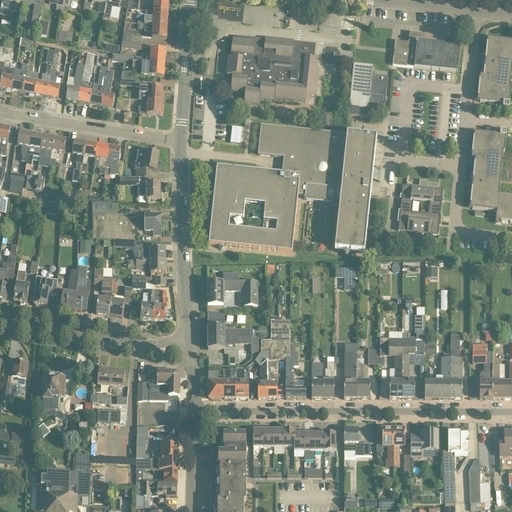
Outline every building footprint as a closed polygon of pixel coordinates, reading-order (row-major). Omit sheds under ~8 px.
[(2,0),(1,11),(20,14),(22,1),(22,0),(2,0)] [(43,2),(35,0),(31,25),(39,26),(43,2)] [(57,0),(56,11),(62,13),(64,0),(57,0)] [(64,0),(62,13),(68,14),(70,0),(64,0)] [(104,15),(105,5),(106,0),(92,0),(92,3),(99,4),(97,14),(104,15)] [(106,0),(105,5),(104,15),(103,20),(109,21),(111,9),(119,11),(121,2),(122,2),(122,0),(106,0)] [(154,13),(168,14),(169,1),(159,0),(147,0),(147,7),(154,8),(154,13)] [(209,8),(209,19),(243,19),(243,8),(209,8)] [(145,26),(153,26),(167,27),(168,14),(154,13),(145,13),(145,21),(138,20),(138,25),(145,26)] [(166,41),(167,27),(153,26),(152,40),(166,41)] [(60,32),(59,42),(73,44),(74,33),(60,32)] [(492,40),(510,42),(511,35),(493,33),(492,40)] [(393,67),(457,74),(460,48),(443,46),(444,38),(410,34),(408,44),(395,43),(393,67)] [(316,46),(293,44),(293,43),(265,40),(265,44),(261,44),(261,41),(237,39),(236,41),(232,41),(231,59),(228,58),(226,76),(232,76),(231,93),(245,95),(244,105),(259,107),(260,101),(274,103),(274,100),(305,103),(306,96),(308,94),(316,95),(318,70),(315,70),(316,60),(314,60),(316,46)] [(480,90),(480,91),(478,92),(478,97),(480,100),(480,104),(490,105),(490,109),(496,109),(509,111),(511,90),(505,90),(505,93),(501,93),(503,81),(506,81),(510,42),(490,40),(489,44),(487,46),(486,51),(487,53),(487,54),(486,55),(485,60),(487,63),(487,69),(484,71),(483,77),(482,77),(482,81),(479,83),(479,88),(480,90)] [(142,45),(130,44),(122,44),(121,50),(142,52),(142,45)] [(0,89),(0,90),(12,92),(14,80),(15,71),(9,70),(12,52),(0,50),(0,51),(0,63),(5,64),(0,89)] [(124,63),(132,63),(150,65),(165,65),(165,52),(151,51),(151,57),(142,56),(142,59),(125,58),(124,63)] [(124,65),(124,63),(125,58),(112,55),(111,63),(124,65)] [(87,56),(84,68),(81,89),(78,104),(89,106),(91,94),(87,93),(89,85),(86,84),(89,69),(89,70),(92,57),(87,56)] [(165,65),(150,65),(132,63),(132,70),(141,71),(141,78),(164,79),(165,65)] [(353,65),(348,117),(369,120),(370,110),(384,112),(387,79),(373,77),(374,68),(353,65)] [(15,71),(14,80),(12,92),(23,94),(25,82),(28,67),(23,66),(22,73),(15,71)] [(28,67),(25,82),(23,94),(34,97),(37,84),(38,76),(32,75),(33,68),(28,67)] [(77,67),(74,81),(73,90),(68,90),(66,102),(78,104),(81,89),(84,68),(77,67)] [(41,85),(37,84),(34,97),(46,99),(48,86),(51,71),(46,70),(45,77),(42,76),(41,85)] [(51,71),(48,86),(46,99),(58,101),(60,88),(55,87),(57,79),(55,78),(56,72),(51,71)] [(107,73),(106,78),(104,93),(101,108),(113,111),(115,98),(109,97),(113,74),(107,73)] [(121,81),(134,83),(135,75),(122,74),(121,81)] [(91,94),(89,106),(101,108),(104,93),(106,78),(99,76),(98,86),(93,85),(91,94)] [(139,102),(141,102),(148,102),(148,103),(162,103),(163,90),(149,89),(142,88),(142,83),(134,83),(134,88),(140,89),(139,102)] [(130,101),(118,99),(115,111),(127,113),(130,101)] [(148,103),(147,107),(140,107),(138,115),(147,116),(161,117),(162,103),(148,103)] [(376,139),(367,138),(357,137),(347,136),(312,132),(274,128),(261,127),(258,156),(283,159),(283,166),(282,175),(257,172),(256,172),(254,172),(217,168),(209,246),(292,254),(298,197),(304,198),(304,201),(307,201),(331,204),(333,204),(334,201),(340,202),(339,213),(337,226),(336,239),(335,252),(344,253),(354,254),(364,255),(370,199),(372,180),(373,175),(373,170),(376,139)] [(0,153),(0,156),(6,158),(10,130),(0,128),(0,141),(2,142),(0,153)] [(477,163),(474,165),(474,170),(475,172),(475,173),(473,174),(473,179),(475,182),(475,188),(472,190),(471,196),(472,197),(472,198),(471,199),(470,204),(472,207),(472,211),(493,213),(498,162),(494,161),(496,149),(499,150),(498,153),(504,153),(506,133),(493,132),(487,131),(487,135),(476,134),(476,138),(473,140),(473,145),(474,147),(472,149),(472,154),(474,156),(474,160),(477,161),(477,163)] [(26,163),(29,149),(31,136),(19,134),(17,147),(22,148),(21,156),(23,156),(22,163),(26,163)] [(43,138),(31,136),(29,149),(26,163),(26,166),(31,167),(33,158),(39,159),(41,151),(43,138)] [(54,140),(43,138),(41,151),(39,159),(46,160),(45,169),(49,169),(51,161),(54,140)] [(66,142),(54,140),(51,161),(57,162),(59,154),(64,154),(66,142)] [(81,172),(83,165),(84,158),(86,145),(74,143),(72,156),(77,156),(76,164),(78,165),(77,172),(75,171),(73,184),(79,185),(81,172)] [(95,159),(97,147),(86,145),(84,158),(95,159)] [(107,161),(109,149),(97,147),(95,159),(100,160),(99,168),(101,168),(100,175),(105,176),(107,161)] [(107,161),(105,176),(110,177),(110,175),(121,176),(123,164),(119,163),(121,151),(109,149),(107,161)] [(136,171),(136,180),(148,179),(148,172),(156,173),(160,173),(161,165),(158,164),(159,156),(146,154),(138,152),(136,162),(138,162),(136,171)] [(56,181),(63,182),(66,167),(59,166),(56,181)] [(23,195),(25,180),(12,178),(10,193),(23,195)] [(34,191),(36,180),(28,178),(26,190),(34,191)] [(148,179),(136,180),(120,180),(119,188),(139,188),(139,197),(147,197),(146,201),(160,201),(160,185),(149,186),(148,179)] [(36,180),(34,191),(43,192),(45,181),(36,180)] [(427,183),(423,183),(419,182),(419,189),(403,187),(402,196),(400,196),(400,200),(401,200),(400,212),(398,211),(397,223),(399,224),(398,233),(414,234),(413,241),(421,242),(422,235),(438,237),(439,228),(441,228),(442,216),(440,216),(441,205),(443,205),(444,200),(442,200),(443,191),(427,190),(427,183)] [(511,201),(498,200),(497,210),(495,221),(499,221),(501,224),(506,224),(508,223),(509,223),(510,225),(511,224),(511,201)] [(48,202),(46,214),(58,215),(59,204),(48,202)] [(117,206),(100,206),(91,205),(93,241),(114,242),(126,243),(135,243),(137,243),(137,235),(153,235),(153,238),(161,238),(161,218),(143,218),(143,214),(129,213),(129,217),(116,216),(117,206)] [(474,211),(473,218),(492,220),(493,213),(474,211)] [(92,254),(92,241),(81,240),(80,254),(92,254)] [(114,249),(126,250),(126,252),(136,252),(135,243),(126,243),(114,242),(114,249)] [(150,250),(141,251),(141,263),(165,263),(165,251),(150,251),(150,250)] [(0,273),(0,301),(2,301),(2,302),(5,303),(8,288),(2,287),(3,281),(6,279),(13,280),(16,259),(8,258),(6,274),(0,273)] [(141,263),(136,263),(136,271),(150,271),(150,275),(165,275),(165,263),(141,263)] [(30,275),(36,276),(37,276),(38,265),(32,264),(30,275)] [(19,265),(14,303),(20,304),(20,306),(24,307),(25,305),(27,305),(29,288),(24,287),(26,274),(25,274),(26,267),(19,265)] [(427,269),(427,279),(437,279),(437,269),(427,269)] [(66,311),(73,312),(76,296),(78,280),(76,279),(77,270),(76,273),(71,272),(70,279),(69,278),(67,294),(63,294),(61,308),(66,309),(66,311)] [(78,280),(76,296),(73,312),(81,313),(81,311),(87,312),(89,298),(83,297),(87,272),(77,270),(76,279),(78,280)] [(346,270),(345,280),(345,292),(357,292),(357,270),(346,270)] [(96,316),(109,318),(111,302),(112,295),(112,294),(112,284),(113,278),(103,278),(103,272),(95,272),(94,287),(102,287),(102,294),(104,294),(104,300),(99,300),(96,316)] [(46,308),(48,298),(48,296),(57,298),(57,282),(36,279),(33,296),(35,297),(34,306),(36,306),(36,308),(40,309),(41,307),(46,308)] [(132,279),(132,291),(146,291),(146,279),(132,279)] [(224,314),(223,298),(223,293),(244,293),(244,309),(258,308),(257,283),(207,285),(208,315),(224,314)] [(124,304),(111,302),(109,318),(122,320),(124,306),(130,307),(131,300),(132,291),(125,290),(124,300),(125,300),(124,304)] [(153,322),(154,307),(153,307),(155,293),(149,292),(148,307),(142,307),(141,321),(153,322)] [(166,294),(160,294),(155,293),(153,307),(154,307),(153,322),(165,323),(166,308),(166,294)] [(286,361),(286,385),(285,399),(285,401),(306,401),(306,391),(302,391),(302,389),(294,389),(294,369),(298,369),(298,361),(289,361),(290,322),(271,322),(271,342),(261,342),(261,354),(267,353),(268,363),(279,362),(286,361)] [(225,328),(208,329),(208,340),(235,339),(252,339),(252,330),(235,331),(235,333),(225,333),(225,328)] [(450,401),(462,401),(462,384),(457,384),(457,378),(461,378),(461,360),(459,360),(459,337),(451,337),(450,361),(450,401)] [(252,339),(235,339),(208,340),(208,351),(225,351),(225,346),(235,346),(235,345),(252,345),(252,339)] [(402,339),(402,340),(402,347),(402,401),(414,401),(414,383),(408,383),(409,358),(424,358),(424,356),(424,348),(425,343),(415,343),(415,339),(402,339)] [(390,383),(390,401),(402,401),(402,347),(402,340),(388,340),(388,341),(380,341),(380,351),(380,358),(396,358),(396,383),(390,383)] [(380,366),(380,358),(380,351),(367,351),(367,366),(380,366)] [(344,383),(344,401),(357,401),(357,361),(357,352),(347,352),(346,361),(345,361),(345,383),(344,383)] [(480,377),(479,384),(479,401),(484,401),(484,402),(492,402),(492,374),(492,367),(492,355),(473,355),(473,366),(486,366),(486,374),(482,374),(480,377)] [(371,401),(371,400),(371,383),(364,384),(364,361),(357,361),(357,401),(371,401)] [(424,384),(424,401),(450,401),(450,361),(441,361),(441,377),(436,377),(436,384),(424,384)] [(25,388),(26,375),(28,366),(26,365),(26,364),(22,363),(21,365),(13,364),(11,379),(4,378),(0,401),(0,404),(8,406),(11,386),(25,388)] [(258,401),(267,401),(267,379),(267,377),(268,365),(260,369),(260,379),(263,379),(263,385),(258,385),(258,401)] [(323,385),(323,401),(335,401),(335,381),(335,365),(327,365),(327,371),(330,371),(330,381),(323,381),(323,385)] [(492,367),(492,374),(492,402),(511,401),(511,365),(508,365),(509,385),(499,385),(499,367),(492,367)] [(311,401),(323,401),(323,385),(319,385),(319,380),(320,380),(320,373),(320,366),(311,366),(311,401)] [(97,387),(110,388),(112,372),(99,371),(97,387)] [(219,371),(208,371),(208,399),(211,401),(223,401),(223,383),(223,381),(219,381),(219,371)] [(233,383),(223,383),(223,401),(236,401),(236,371),(230,371),(230,379),(233,379),(233,383)] [(236,371),(236,401),(249,401),(248,371),(236,371)] [(125,373),(112,372),(110,388),(124,389),(125,373)] [(168,398),(171,398),(179,399),(179,378),(176,375),(169,375),(169,373),(165,373),(165,372),(157,372),(157,387),(149,387),(149,391),(149,403),(168,403),(168,398)] [(64,379),(60,379),(60,377),(58,376),(54,375),(52,377),(52,379),(45,378),(43,411),(50,412),(50,411),(55,412),(58,412),(58,398),(63,398),(64,379)] [(277,399),(285,399),(286,385),(279,385),(279,377),(267,377),(267,379),(267,401),(277,401),(277,399)] [(99,397),(98,405),(109,406),(110,398),(99,397)] [(111,424),(111,425),(121,425),(122,413),(112,413),(112,414),(109,414),(109,413),(99,412),(99,424),(109,424),(109,423),(111,424)] [(43,439),(50,434),(43,426),(37,431),(43,439)] [(161,427),(149,428),(149,440),(161,440),(161,427)] [(137,430),(137,437),(136,450),(136,462),(144,462),(144,444),(148,444),(148,429),(137,430)] [(355,461),(355,458),(363,458),(363,445),(358,445),(358,441),(358,431),(344,431),(344,441),(344,445),(344,452),(344,461),(355,461)] [(388,448),(388,462),(385,462),(385,470),(393,470),(393,431),(382,431),(382,448),(388,448)] [(404,431),(393,431),(393,470),(399,469),(399,463),(399,448),(405,448),(404,431)] [(13,432),(12,443),(24,444),(25,433),(13,432)] [(264,449),(264,432),(258,432),(258,433),(254,433),(254,432),(253,432),(253,449),(264,449)] [(264,449),(274,449),(274,432),(273,432),(273,433),(269,433),(269,432),(264,432),(264,449)] [(274,432),(274,449),(284,449),(284,432),(278,432),(278,433),(274,433),(274,432)] [(284,449),(294,449),(294,437),(295,437),(295,432),(294,432),(294,433),(290,433),(290,432),(284,432),(284,449)] [(499,439),(499,438),(498,438),(499,458),(511,457),(511,433),(504,434),(504,439),(499,439)] [(422,434),(422,437),(410,437),(411,459),(422,459),(422,453),(438,453),(438,434),(422,434)] [(443,453),(445,506),(455,506),(454,474),(455,474),(454,455),(460,455),(460,452),(468,452),(468,434),(448,434),(448,453),(443,453)] [(294,437),(294,449),(294,453),(304,453),(304,435),(299,435),(299,437),(295,437),(294,437)] [(310,436),(304,435),(304,453),(314,453),(314,436),(314,435),(314,437),(310,437),(310,436)] [(315,436),(314,436),(314,453),(325,453),(325,435),(319,435),(319,437),(315,437),(315,436)] [(330,436),(325,435),(325,453),(335,453),(335,436),(334,436),(334,437),(330,437),(330,436)] [(218,454),(218,478),(218,502),(216,502),(215,511),(243,511),(244,503),(246,503),(246,489),(252,489),(252,484),(243,484),(243,479),(246,479),(246,436),(223,436),(223,454),(218,454)] [(152,454),(152,462),(178,462),(178,448),(155,447),(155,454),(152,454)] [(74,457),(74,466),(92,467),(92,458),(74,457)] [(136,462),(136,472),(151,472),(151,474),(152,475),(156,475),(158,474),(158,472),(164,473),(164,486),(177,486),(177,473),(178,473),(178,462),(152,462),(144,462),(136,462)] [(469,472),(469,474),(479,474),(478,462),(475,462),(469,472)] [(91,475),(92,467),(74,466),(74,474),(90,475),(91,475)] [(76,511),(77,507),(82,508),(82,498),(90,498),(91,475),(47,473),(47,478),(42,478),(41,487),(38,487),(38,506),(45,506),(44,511),(76,511)] [(469,474),(470,505),(480,505),(479,474),(469,474)] [(136,485),(136,509),(143,509),(143,497),(157,498),(158,494),(158,485),(136,485)] [(158,485),(158,494),(157,498),(166,498),(166,501),(177,501),(177,486),(164,486),(158,485)] [(357,511),(357,502),(345,502),(345,510),(357,511)]
